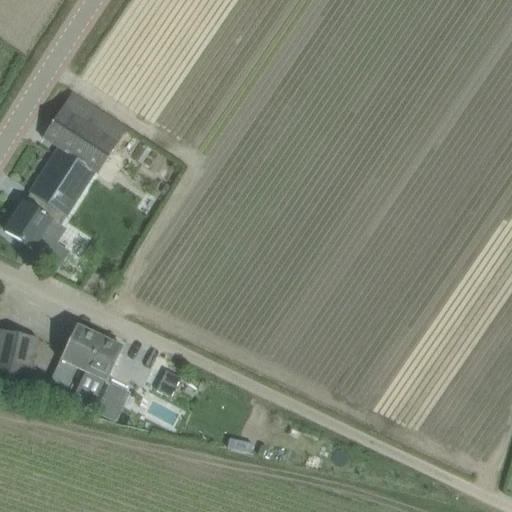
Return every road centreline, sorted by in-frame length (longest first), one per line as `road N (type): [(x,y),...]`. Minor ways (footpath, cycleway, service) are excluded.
road 1 (unclassified): [(506,511),(0,272)]
road 2 (tertiary): [(0,153),(93,0)]
